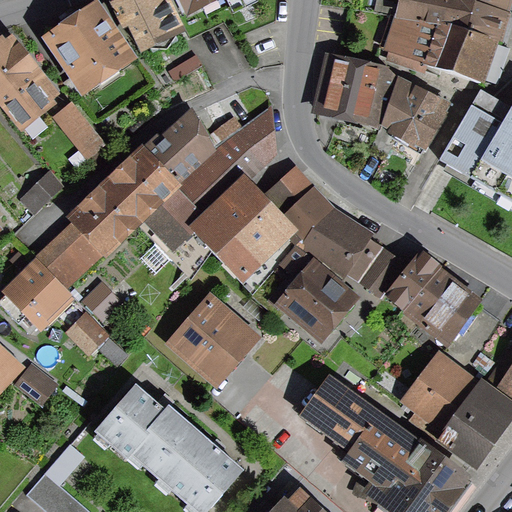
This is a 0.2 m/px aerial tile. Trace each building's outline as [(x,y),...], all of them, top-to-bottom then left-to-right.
[(80,90),(138,51),(103,0),(84,0),(40,30),(80,90)] [(128,18),(140,42),(185,21),(175,0),(112,0),(122,21),(128,18)] [(500,36),(506,14),(456,0),(397,0),(394,14),(495,42),(497,35),(500,36)] [(456,0),(506,14),(510,0),(456,0)] [(423,70),(426,59),(483,78),(495,42),(394,14),(384,46),(388,47),(385,58),(423,70)] [(57,96),(11,38),(2,45),(1,44),(0,44),(0,98),(22,126),(50,104),(49,103),(57,96)] [(387,68),(389,62),(324,49),(312,109),(377,122),(387,68)] [(450,99),(387,68),(377,122),(381,124),(392,129),(426,146),(450,99)] [(445,161),(441,170),(511,208),(511,96),(510,101),(478,84),(438,157),(445,161)] [(173,185),(211,148),(242,126),(234,115),(212,131),(191,101),(162,130),(158,126),(144,140),(142,137),(134,146),(173,185)] [(276,154),(270,103),(242,126),(211,148),(173,185),(135,222),(191,278),(212,245),(254,288),(296,247),(310,234),(306,230),(285,209),(266,189),(252,176),(276,154)] [(105,145),(74,106),(58,118),(89,157),(105,145)] [(381,124),(370,146),(381,151),(392,129),(381,124)] [(37,252),(70,286),(135,222),(173,185),(134,146),(66,212),(72,217),(37,252)] [(266,189),(285,209),(313,183),(295,163),(266,189)] [(64,186),(53,173),(22,203),(34,215),(64,186)] [(306,230),(334,205),(313,183),(285,209),(306,230)] [(306,230),(310,234),(296,247),(308,255),(311,250),(343,276),(346,271),(359,280),(381,244),(368,235),(372,229),(334,205),(306,230)] [(442,263),(418,245),(405,261),(386,247),(360,280),(379,295),(383,289),(407,308),(442,263)] [(308,255),(288,278),(337,318),(359,290),(343,276),(311,250),(308,255)] [(1,287),(5,291),(0,296),(0,303),(29,333),(38,324),(40,326),(74,293),(71,290),(73,289),(70,286),(37,252),(1,287)] [(484,296),(442,263),(407,308),(404,311),(446,344),(484,296)] [(337,318),(288,278),(270,300),(318,340),(337,318)] [(122,302),(100,280),(81,300),(102,321),(122,302)] [(261,332),(208,287),(163,340),(215,385),(261,332)] [(107,335),(109,333),(84,310),(64,332),(90,355),(97,347),(119,367),(129,355),(107,335)] [(0,389),(24,363),(0,340),(0,389)] [(432,421),(440,427),(478,376),(438,347),(400,398),(415,409),(408,419),(410,421),(427,428),(432,421)] [(500,359),(487,376),(511,394),(511,356),(507,364),(500,359)] [(58,384),(30,362),(14,382),(41,405),(58,384)] [(352,491),(384,500),(401,511),(440,511),(472,466),(420,430),(418,432),(328,369),(298,412),(346,446),(341,453),(369,473),(363,482),(355,480),(352,491)] [(511,413),(511,394),(487,376),(481,371),(478,376),(440,427),(436,433),(476,462),(511,413)] [(132,449),(154,468),(196,420),(168,396),(165,400),(136,375),(94,423),(129,453),(132,449)] [(245,462),(196,420),(154,468),(203,510),(245,462)] [(46,511),(91,511),(60,486),(86,456),(70,442),(26,494),(46,511)] [(332,511),(297,480),(287,491),(283,488),(261,511),(332,511)]
